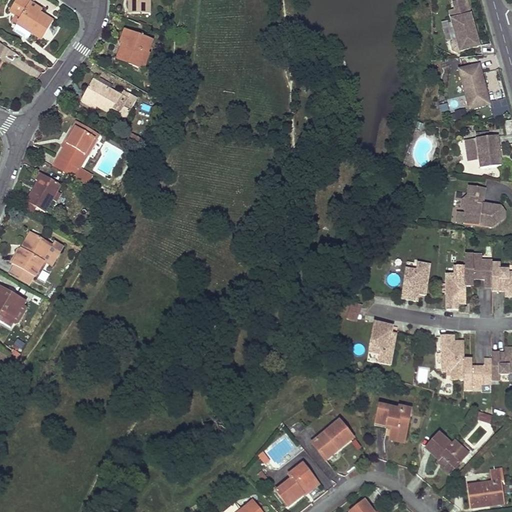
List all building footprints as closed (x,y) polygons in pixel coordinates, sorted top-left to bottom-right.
[(42,40),(53,21),(40,13),(28,5),(30,2),(26,0),(16,0),(10,11),(20,17),(20,18),(16,24),(31,33),(42,40)] [(150,14),(150,0),(128,0),(129,14),(150,14)] [(479,46),(466,0),(465,0),(453,3),(456,12),(450,14),(452,20),(451,20),(456,39),(453,40),(451,44),(453,51),(457,53),(479,46)] [(42,10),(30,2),(28,5),(40,13),(42,10)] [(31,33),(16,24),(14,28),(15,32),(24,38),(28,37),(31,33)] [(150,53),(148,53),(153,40),(125,30),(120,43),(123,44),(126,45),(124,51),(121,49),(117,60),(144,71),(150,53)] [(0,59),(17,56),(6,49),(0,58),(0,59)] [(484,94),(483,88),(486,87),(479,65),(459,71),(469,110),(490,105),(487,94),(484,94)] [(113,86),(99,78),(97,82),(110,90),(113,86)] [(130,112),(137,100),(123,92),(121,96),(110,90),(97,82),(93,80),(82,98),(97,106),(111,114),(113,110),(120,114),(124,108),(130,112)] [(97,106),(82,98),(81,101),(95,109),(97,106)] [(495,116),(510,112),(506,98),(491,103),(495,116)] [(61,111),(64,106),(58,102),(55,107),(61,111)] [(448,111),(447,104),(439,105),(441,112),(448,111)] [(124,122),(130,112),(124,108),(120,114),(113,110),(111,114),(124,122)] [(465,108),(455,110),(457,117),(466,115),(465,108)] [(85,155),(94,139),(97,140),(100,135),(77,122),(74,127),(73,126),(68,134),(71,136),(64,148),(58,158),(68,164),(63,172),(87,187),(93,177),(80,169),(88,156),(85,155)] [(64,148),(71,136),(68,134),(61,147),(64,148)] [(140,149),(144,142),(131,134),(127,142),(140,149)] [(501,166),(497,136),(476,139),(480,169),(501,166)] [(88,156),(97,140),(94,139),(85,155),(88,156)] [(63,172),(68,164),(58,158),(53,167),(63,172)] [(55,197),(58,192),(61,185),(53,181),(40,173),(36,180),(39,182),(27,202),(28,202),(23,210),(32,216),(37,207),(46,212),(47,211),(53,200),(55,197)] [(65,181),(56,175),(53,181),(61,185),(63,186),(65,181)] [(505,213),(501,207),(483,205),(483,202),(480,198),(484,194),(485,189),(469,186),(467,196),(462,200),(462,207),(466,213),(464,224),(492,228),(505,218),(505,213)] [(57,203),(62,195),(58,192),(55,197),(53,200),(57,203)] [(464,224),(466,213),(457,212),(456,223),(464,224)] [(26,252),(35,235),(31,233),(22,249),(26,252)] [(51,267),(63,247),(55,242),(53,246),(35,235),(26,252),(22,249),(12,265),(15,266),(34,278),(35,278),(43,262),(47,264),(51,267)] [(473,256),(465,256),(465,268),(454,268),(454,276),(451,276),(446,281),(447,311),(458,310),(458,305),(465,305),(465,287),(474,287),(473,280),(473,256)] [(482,256),(473,256),(473,280),(485,280),(485,288),(492,288),(492,271),(492,265),(492,262),(482,262),(482,256)] [(38,280),(47,264),(43,262),(35,278),(38,280)] [(425,296),(430,266),(407,263),(402,300),(417,302),(419,295),(425,296)] [(34,278),(15,266),(10,275),(29,286),(34,278)] [(500,271),(492,271),(492,288),(492,292),(500,292),(500,290),(505,290),(505,292),(505,297),(511,297),(511,273),(508,274),(508,271),(500,271)] [(12,318),(18,309),(23,307),(23,306),(26,302),(0,286),(0,322),(10,329),(13,324),(13,323),(12,318)] [(361,306),(352,303),(347,317),(356,320),(361,306)] [(19,324),(27,312),(26,308),(23,306),(23,307),(18,309),(12,318),(13,323),(13,324),(15,326),(19,324)] [(390,365),(396,335),(392,334),(393,327),(374,323),(367,362),(390,365)] [(454,337),(441,337),(442,372),(452,372),(452,380),(464,380),(463,360),(463,343),(454,343),(454,337)] [(500,354),(492,355),(492,360),(492,375),(500,375),(508,376),(508,373),(511,372),(511,349),(504,349),(505,354),(504,357),(500,357),(500,354)] [(20,356),(13,350),(10,354),(18,360),(20,356)] [(15,364),(18,360),(10,354),(7,358),(15,364)] [(472,360),(463,360),(464,380),(464,391),(481,391),(481,384),(492,384),(492,382),(492,375),(492,360),(484,360),(484,368),(472,368),(472,360)] [(428,370),(419,369),(417,383),(426,384),(428,370)] [(406,440),(412,410),(398,407),(398,410),(378,406),(375,423),(386,426),(391,427),(391,429),(389,437),(406,440)] [(492,424),(494,417),(478,412),(476,420),(492,424)] [(339,449),(353,438),(340,422),(312,444),(323,458),(337,447),(339,449)] [(468,454),(454,442),(452,445),(439,434),(426,449),(439,461),(442,457),(455,469),(468,454)] [(325,460),(339,449),(337,447),(323,458),(325,460)] [(455,469),(442,457),(439,461),(437,462),(450,474),(455,469)] [(300,490),(314,480),(303,464),(288,476),(292,480),(276,492),(288,507),(304,494),(300,490)] [(504,501),(502,482),(504,482),(502,469),(490,471),(492,483),(467,486),(470,509),(490,506),(489,504),(504,501)] [(274,488),(261,472),(258,474),(271,491),(274,488)] [(305,496),(319,485),(314,480),(300,490),(304,494),(305,496)] [(262,511),(253,501),(239,511),(262,511)] [(373,511),(364,501),(349,511),(373,511)]
